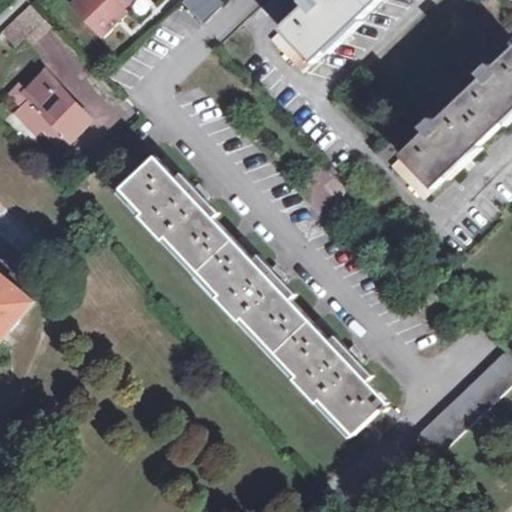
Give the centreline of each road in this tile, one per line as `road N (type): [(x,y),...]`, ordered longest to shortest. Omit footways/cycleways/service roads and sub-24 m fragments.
road 1 (residential): [(354,487),(438,400),(149,89),(245,0)]
road 2 (residential): [(321,102),(430,222),(511,144)]
road 3 (residential): [(433,0),(321,102)]
road 4 (residential): [(321,102),(252,36),(291,0)]
